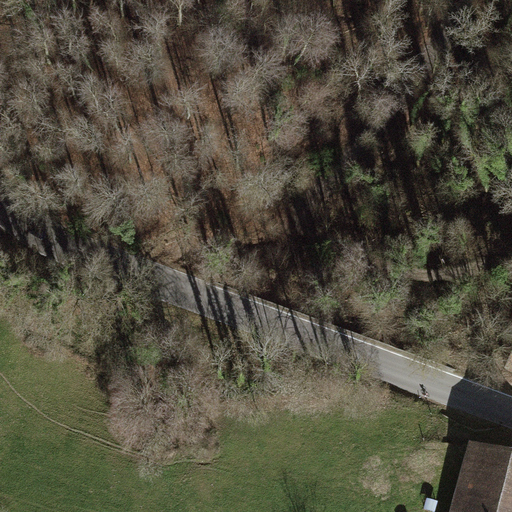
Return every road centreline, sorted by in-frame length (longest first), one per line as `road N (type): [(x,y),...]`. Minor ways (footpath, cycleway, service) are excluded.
road 1 (tertiary): [(0,202),(81,252),(511,411)]
road 2 (track): [(511,263),(398,270),(306,232),(300,219),(304,201),(387,115),(473,0)]
